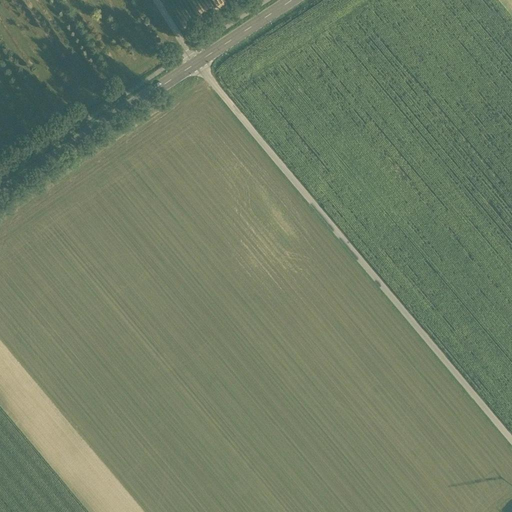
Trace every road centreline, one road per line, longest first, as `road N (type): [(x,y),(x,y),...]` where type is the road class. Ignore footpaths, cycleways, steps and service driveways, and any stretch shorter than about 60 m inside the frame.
road 1 (unclassified): [(196,62),(511,441)]
road 2 (tertiary): [(0,195),(196,62)]
